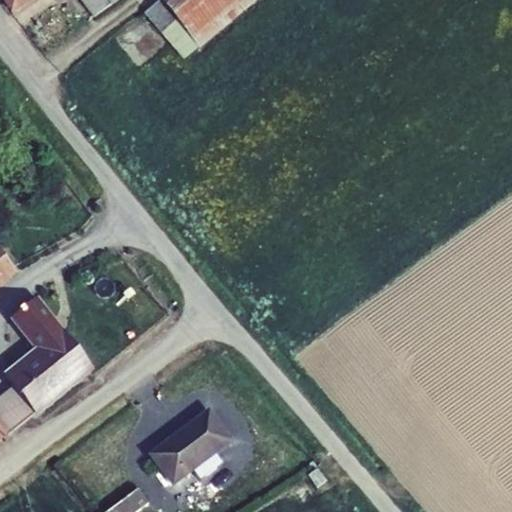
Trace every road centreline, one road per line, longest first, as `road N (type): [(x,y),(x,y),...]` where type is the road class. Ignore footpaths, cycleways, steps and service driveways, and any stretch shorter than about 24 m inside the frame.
road 1 (unclassified): [(216,309),(0,41)]
road 2 (unclassified): [(0,473),(216,309)]
road 3 (unclassified): [(390,511),(216,309)]
